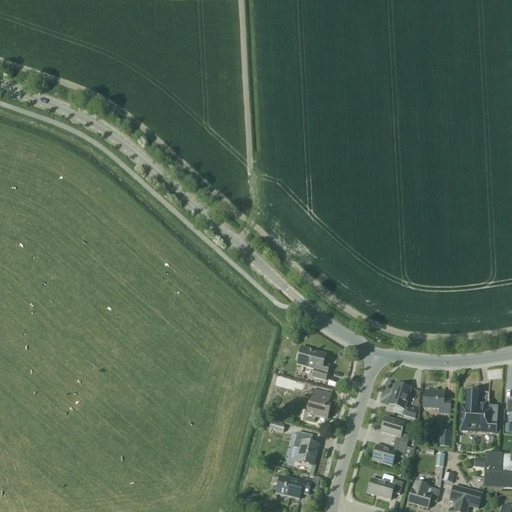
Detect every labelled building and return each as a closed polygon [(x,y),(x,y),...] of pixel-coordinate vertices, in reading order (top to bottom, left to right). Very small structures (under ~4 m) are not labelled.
[(310,350),(302,348),(297,366),(314,370),(312,378),(325,381),(329,367),(323,365),(325,356),(310,352),(310,350)] [(276,382),(284,384),(285,378),(277,376),(276,382)] [(504,399),(503,380),(491,381),(492,399),(504,399)] [(389,406),(404,411),(402,416),(414,420),(418,409),(408,406),(408,408),(405,408),(410,389),(395,385),(389,406)] [(328,420),(331,407),(329,407),(331,396),(313,391),(307,411),(316,414),(315,416),(328,420)] [(444,393),(424,392),(423,409),(439,410),(438,414),(450,415),(451,400),(444,399),(444,393)] [(459,432),(497,434),(498,407),(477,405),(478,393),(467,392),(466,406),(461,406),(459,432)] [(396,438),(394,445),(406,448),(409,437),(401,435),(404,424),(385,418),(380,433),(396,438)] [(271,423),(269,430),(283,433),(285,426),(271,423)] [(440,432),(439,447),(450,448),(451,433),(440,432)] [(316,467),(316,466),(313,466),(318,448),(320,448),(321,448),(309,445),(311,437),(297,433),(295,444),(294,444),(293,449),(298,450),(298,449),(301,450),(298,462),(295,461),(295,462),(316,467)] [(403,459),(406,448),(394,445),(392,452),(376,447),(372,462),(391,468),(394,457),(403,459)] [(406,448),(404,457),(410,459),(413,450),(406,448)] [(484,488),(511,490),(511,475),(500,474),(501,455),(486,454),(484,488)] [(436,455),(435,468),(442,468),(444,456),(436,455)] [(452,484),(454,476),(445,474),(443,481),(452,484)] [(298,482),(280,478),(276,495),(299,501),(301,495),(308,497),(312,482),(299,479),(298,482)] [(391,486),(371,480),(367,495),(390,502),(392,494),(399,496),(403,484),(393,481),(391,486)] [(440,492),(433,489),(429,488),(429,487),(414,482),(412,490),(411,490),(407,504),(428,510),(430,502),(436,504),(440,492)] [(453,511),(467,511),(468,508),(478,510),(482,495),(453,487),(449,503),(456,504),(453,511)]
